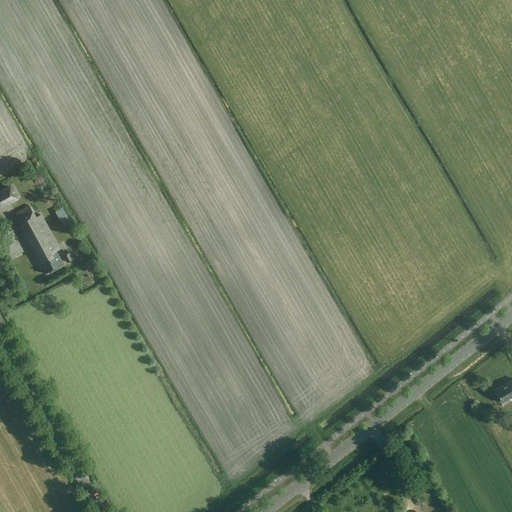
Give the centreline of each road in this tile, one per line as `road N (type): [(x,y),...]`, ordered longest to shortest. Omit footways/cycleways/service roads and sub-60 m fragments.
road 1 (tertiary): [(266,511),(511,316)]
road 2 (tertiary): [(101,511),(0,340)]
